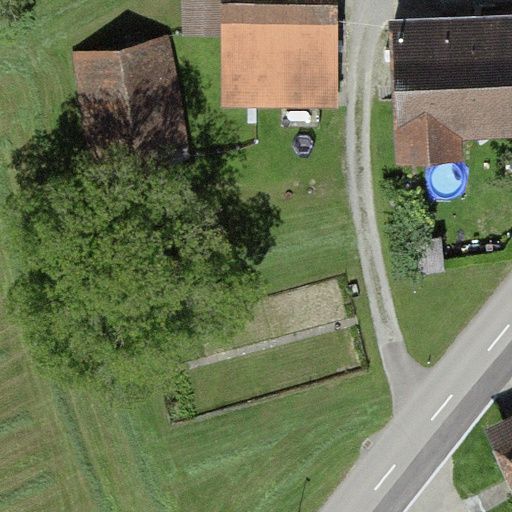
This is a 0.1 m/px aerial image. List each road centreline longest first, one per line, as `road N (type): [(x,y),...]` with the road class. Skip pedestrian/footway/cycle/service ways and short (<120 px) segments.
road 1 (residential): [(423,438),(394,347),(365,164),(376,37),(388,0)]
road 2 (tertiary): [(511,329),(423,438)]
